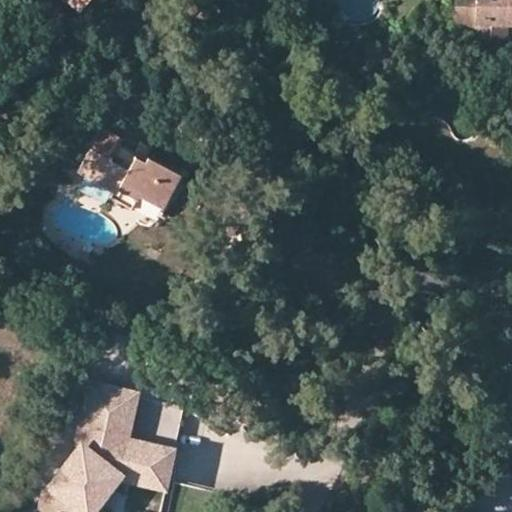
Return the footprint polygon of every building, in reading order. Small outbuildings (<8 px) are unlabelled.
[(511,0),(455,0),(457,31),(478,29),(479,41),(510,39),(509,27),(511,27),(511,0)] [(146,151),(132,144),(121,139),(124,132),(100,122),(75,170),(109,186),(105,196),(130,208),(137,195),(161,207),(181,166),(146,151)] [(137,134),(132,144),(146,151),(151,142),(137,134)] [(195,339),(184,324),(173,334),(182,347),(195,339)] [(126,433),(134,389),(87,380),(77,439),(41,497),(38,511),(95,511),(119,481),(163,490),(170,444),(126,433)] [(132,429),(174,438),(181,404),(139,395),(132,429)]
